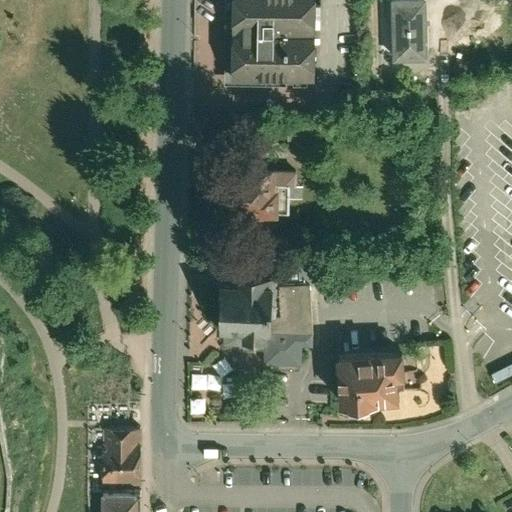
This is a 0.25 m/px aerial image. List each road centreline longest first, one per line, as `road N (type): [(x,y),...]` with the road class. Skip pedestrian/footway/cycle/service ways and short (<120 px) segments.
road 1 (tertiary): [(163,449),(155,425),(174,0)]
road 2 (tertiary): [(399,454),(163,449)]
road 3 (residential): [(399,454),(511,405)]
